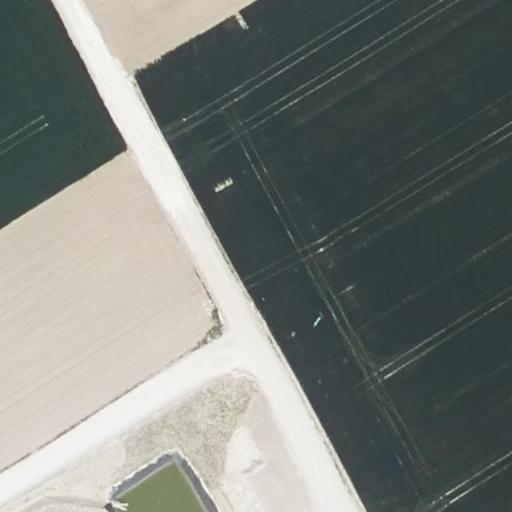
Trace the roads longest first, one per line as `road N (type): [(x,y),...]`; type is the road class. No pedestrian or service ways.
road 1 (track): [(74,0),(345,511)]
road 2 (track): [(252,336),(0,495)]
